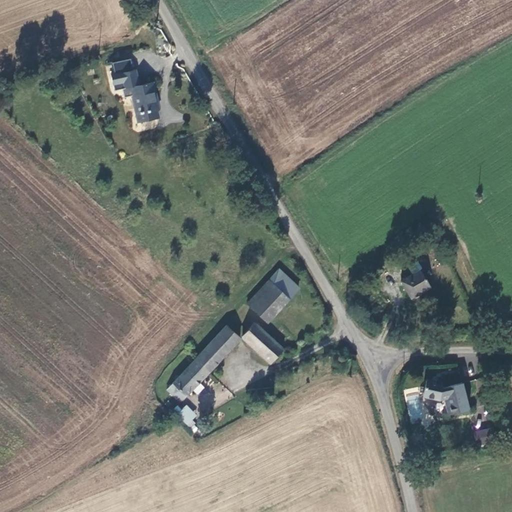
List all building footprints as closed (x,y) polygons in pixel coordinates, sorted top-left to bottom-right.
[(161,118),(154,82),(140,85),(137,71),(111,76),(113,85),(123,83),(124,90),(131,89),(137,123),(161,118)] [(417,258),(399,268),(411,289),(422,283),(420,280),(427,276),(417,258)] [(295,290),(277,272),(246,303),(265,321),(295,290)] [(268,365),(282,349),(254,324),(240,339),(268,365)] [(187,397),(240,339),(225,326),(165,391),(179,403),(185,395),(187,397)] [(422,397),(440,401),(445,400),(448,417),(468,413),(462,385),(443,389),(442,384),(427,380),(422,397)] [(187,405),(177,412),(187,424),(197,417),(187,405)] [(488,430),(474,433),(476,446),(491,443),(488,430)]
